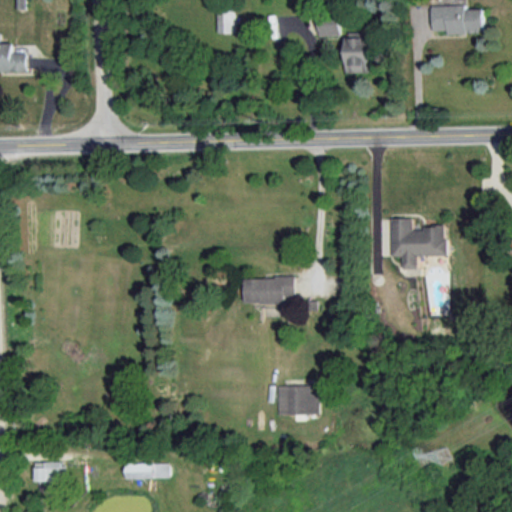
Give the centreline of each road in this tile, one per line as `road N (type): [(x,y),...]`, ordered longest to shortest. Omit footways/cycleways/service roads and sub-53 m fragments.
road 1 (tertiary): [(0,144),(511,129)]
road 2 (residential): [(103,0),(106,141)]
